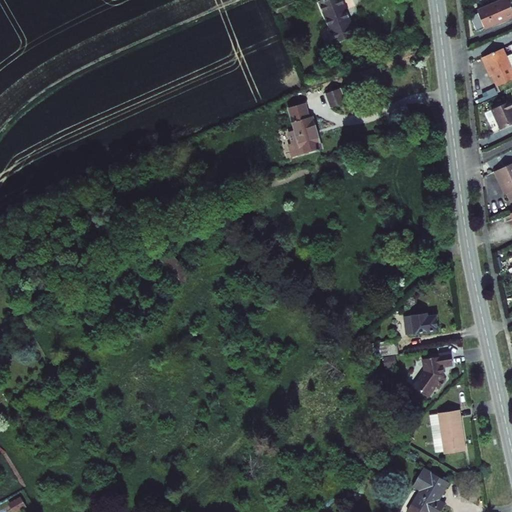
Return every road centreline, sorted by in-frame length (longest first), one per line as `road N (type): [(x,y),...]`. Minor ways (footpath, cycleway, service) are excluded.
road 1 (tertiary): [(511,449),(466,234),(436,0)]
road 2 (track): [(0,133),(57,81),(241,0)]
